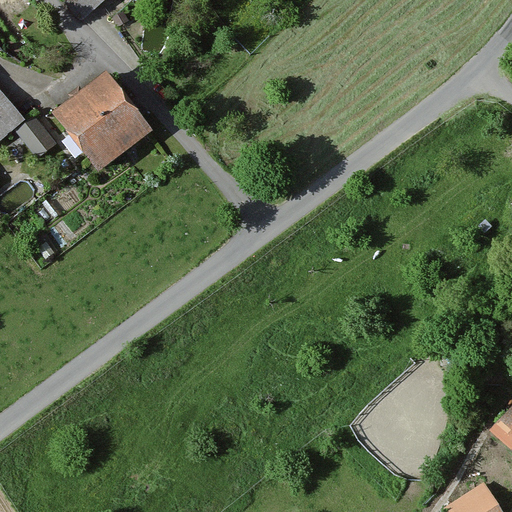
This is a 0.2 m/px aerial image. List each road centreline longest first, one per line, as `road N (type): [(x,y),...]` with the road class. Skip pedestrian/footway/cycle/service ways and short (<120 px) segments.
road 1 (residential): [(0,426),(264,231)]
road 2 (residential): [(264,231),(47,0)]
road 3 (residential): [(264,231),(483,68)]
